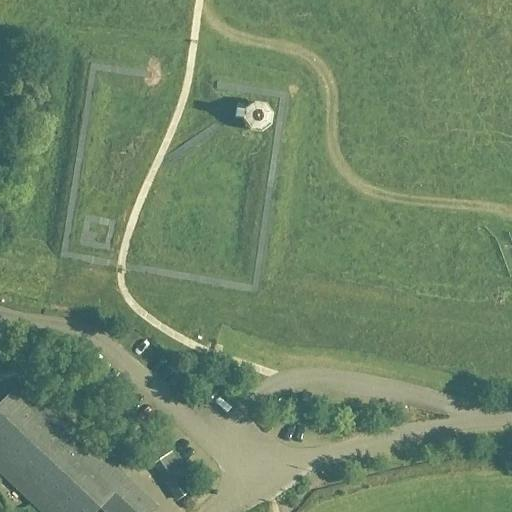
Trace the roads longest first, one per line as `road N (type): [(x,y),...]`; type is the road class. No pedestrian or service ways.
road 1 (unclassified): [(511,421),(354,385),(284,380)]
road 2 (track): [(0,314),(87,330),(110,354)]
